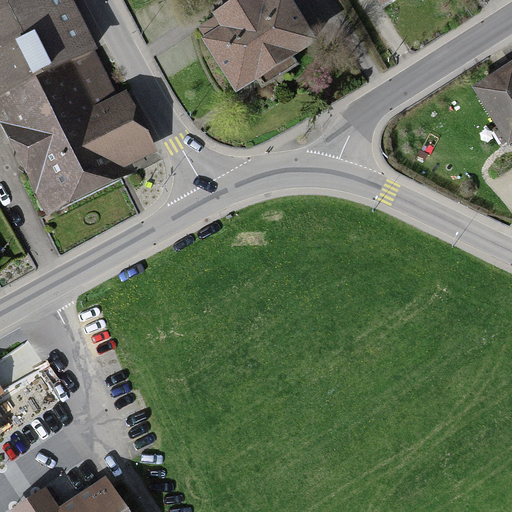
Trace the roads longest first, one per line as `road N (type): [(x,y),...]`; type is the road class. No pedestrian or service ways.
road 1 (track): [(49,291),(124,467),(153,511)]
road 2 (tertiary): [(511,17),(386,97),(351,133),(333,174)]
road 3 (tertiary): [(210,198),(0,319)]
road 4 (residential): [(210,198),(99,0)]
road 5 (tertiary): [(511,251),(389,191),(333,174)]
road 6 (tertiary): [(333,174),(283,172),(210,198)]
